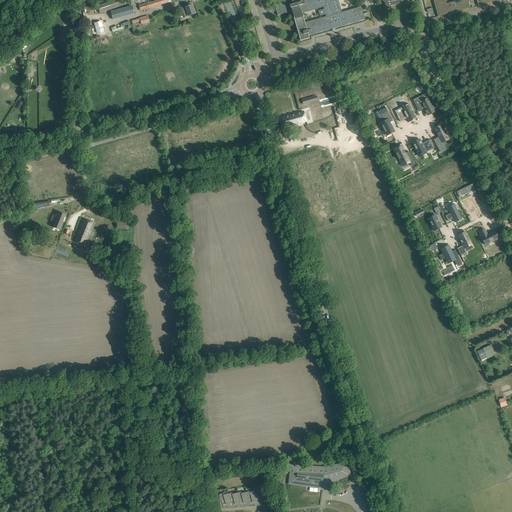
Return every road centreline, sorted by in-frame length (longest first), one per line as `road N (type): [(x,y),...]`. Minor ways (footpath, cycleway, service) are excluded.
road 1 (tertiary): [(388,511),(255,95)]
road 2 (tertiary): [(0,155),(242,91)]
road 3 (track): [(276,162),(96,209)]
road 4 (unclassified): [(511,3),(338,40)]
road 5 (unclassified): [(338,40),(275,56),(256,0)]
road 6 (unclassified): [(455,114),(509,222)]
